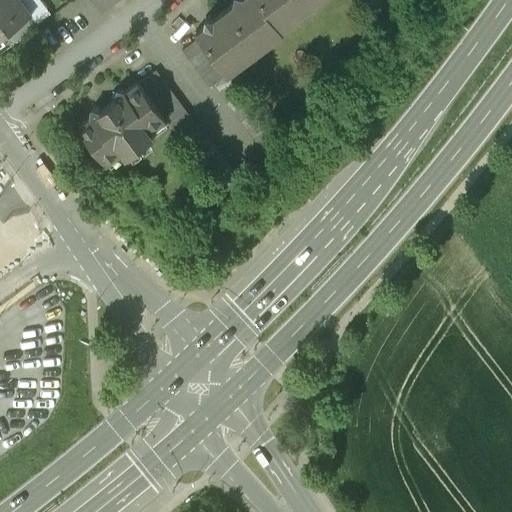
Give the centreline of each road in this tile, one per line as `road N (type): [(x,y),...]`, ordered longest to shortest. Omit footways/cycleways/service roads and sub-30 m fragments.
road 1 (primary): [(506,0),(358,195),(187,370)]
road 2 (primary): [(217,410),(377,250),(511,84)]
road 3 (residential): [(0,127),(187,370)]
road 4 (primary): [(187,370),(16,511)]
road 5 (residential): [(0,123),(163,0)]
road 6 (primary): [(96,511),(217,410)]
road 7 (residential): [(290,511),(217,410)]
